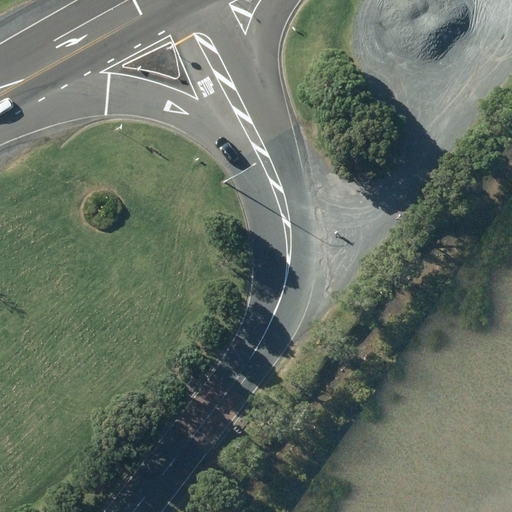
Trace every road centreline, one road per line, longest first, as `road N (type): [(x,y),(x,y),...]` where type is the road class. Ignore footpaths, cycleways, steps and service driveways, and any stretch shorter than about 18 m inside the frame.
road 1 (tertiary): [(243,128),(284,220),(285,285),(248,361),(132,511)]
road 2 (primary): [(243,128),(110,99),(0,97)]
road 3 (primary): [(164,0),(0,85)]
road 4 (tertiary): [(182,0),(243,128)]
road 5 (primary): [(273,0),(245,88),(243,128)]
